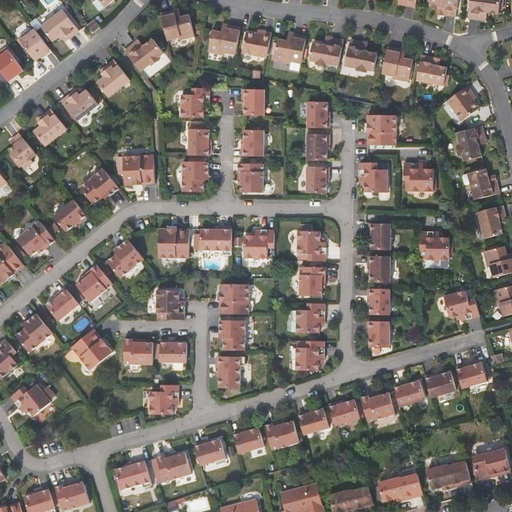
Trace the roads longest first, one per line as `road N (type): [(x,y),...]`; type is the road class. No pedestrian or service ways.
road 1 (residential): [(222,206),(130,211),(0,313)]
road 2 (residential): [(217,0),(373,19),(462,47)]
road 3 (residential): [(0,120),(142,0)]
road 4 (residential): [(345,375),(348,208)]
road 5 (residential): [(205,418),(345,375)]
road 6 (residential): [(345,375),(470,341)]
road 7 (residential): [(348,208),(222,206)]
